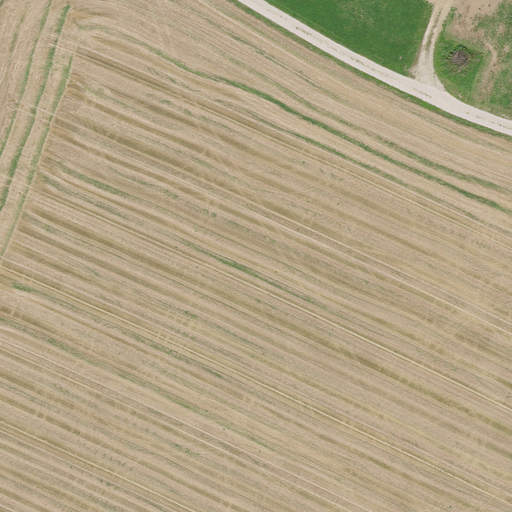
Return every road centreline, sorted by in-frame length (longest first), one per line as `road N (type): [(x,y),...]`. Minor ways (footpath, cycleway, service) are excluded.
road 1 (track): [(420,88),(244,0)]
road 2 (track): [(511,129),(420,88),(444,0)]
